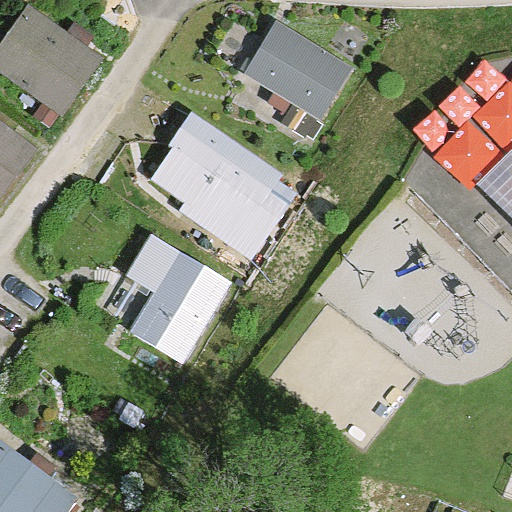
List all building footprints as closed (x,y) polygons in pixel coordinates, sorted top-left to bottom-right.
[(23,3),(0,33),(0,73),(58,116),(100,60),(23,3)] [(274,21),(239,74),(289,108),(278,125),(302,141),(349,70),(274,21)] [(171,147),(148,179),(185,206),(209,174),(257,208),(259,204),(274,215),(292,190),(276,179),(278,176),(188,112),(166,143),(171,147)] [(0,125),(0,195),(33,150),(0,125)] [(511,150),(472,189),(511,229),(511,150)] [(174,251),(125,329),(181,363),(229,285),(174,251)] [(437,265),(401,272),(409,320),(446,313),(437,265)] [(272,376),(374,437),(416,366),(314,305),(272,376)] [(0,444),(0,511),(63,511),(73,500),(0,444)]
